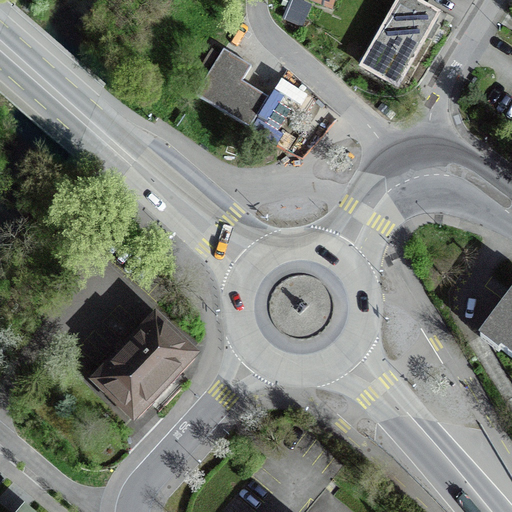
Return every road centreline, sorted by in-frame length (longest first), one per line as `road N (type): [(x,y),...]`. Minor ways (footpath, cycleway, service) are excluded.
road 1 (residential): [(256,0),(265,37),(280,53),(419,167)]
road 2 (primary): [(344,355),(487,511)]
road 3 (primary): [(125,156),(131,178),(215,256),(239,302)]
road 4 (primary): [(283,247),(225,223),(150,161),(125,156)]
road 5 (residential): [(419,167),(439,82),(488,0)]
road 6 (primary): [(0,44),(125,156)]
road 7 (residential): [(133,506),(77,496),(0,432)]
road 8 (residential): [(223,397),(146,480),(133,506)]
